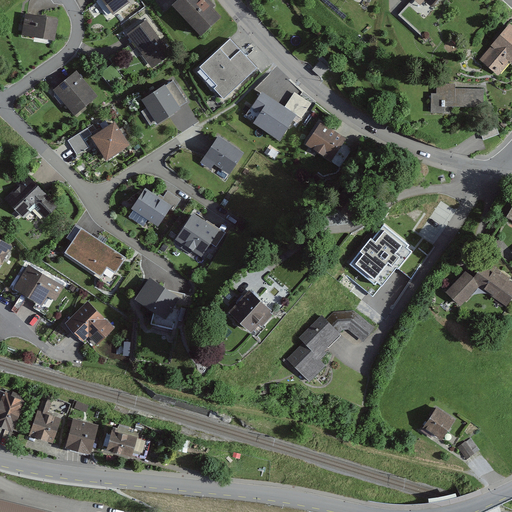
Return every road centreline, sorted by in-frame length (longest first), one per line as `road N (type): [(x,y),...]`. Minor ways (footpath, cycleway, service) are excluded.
road 1 (secondary): [(0,459),(358,511)]
road 2 (residential): [(230,0),(351,116),(441,159),(495,172)]
road 3 (residential): [(495,172),(478,185),(366,357),(344,347)]
road 4 (residential): [(0,97),(68,52),(76,13),(65,0)]
road 5 (residential): [(0,104),(90,199)]
